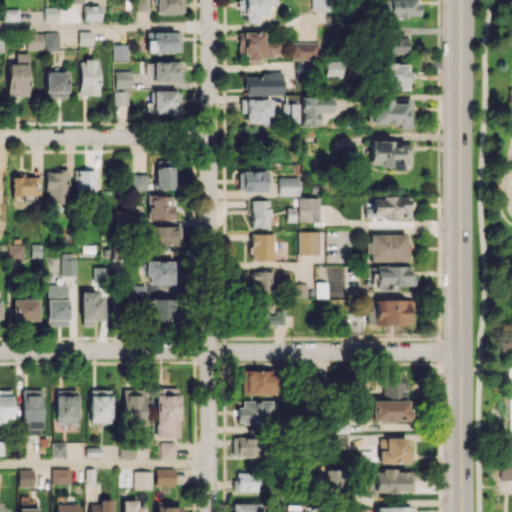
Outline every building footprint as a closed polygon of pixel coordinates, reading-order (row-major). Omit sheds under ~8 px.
[(134,10),(146,10),(145,0),(135,0),(134,0),(134,10)] [(183,0),(155,0),(154,13),(183,13),(183,0)] [(275,0),(249,0),(236,0),(236,10),(243,10),(243,22),(257,22),(257,15),(265,15),(265,4),(275,4),(275,0)] [(328,0),(316,0),(310,0),(310,11),(329,11),(328,0)] [(415,0),(405,0),(385,0),(386,17),(415,16),(415,0)] [(99,5),(82,5),(82,21),(99,21),(99,5)] [(57,21),(57,7),(42,8),(42,21),(57,21)] [(91,44),(91,31),(77,31),(77,44),(91,44)] [(145,51),(179,52),(179,32),(151,31),(151,39),(145,39),(145,51)] [(242,32),(243,61),(257,61),(257,57),(277,56),(277,41),(263,41),(262,31),(242,32)] [(25,50),(57,49),(57,32),(25,33),(25,50)] [(404,54),(405,37),(392,37),(392,35),(381,34),(381,53),(404,54)] [(289,59),(317,59),(316,42),(289,42),(289,59)] [(127,60),(126,44),(111,44),(112,60),(127,60)] [(28,95),(27,53),(14,53),(14,63),(6,64),(6,96),(28,95)] [(78,60),(78,95),(98,95),(98,60),(78,60)] [(151,83),(181,82),(180,60),(151,61),(151,83)] [(323,76),(342,76),(343,61),(324,61),(323,76)] [(406,63),(379,63),(379,89),(407,89),(406,63)] [(44,97),(66,97),(66,72),(44,71),(44,97)] [(130,88),(130,71),(113,71),(113,88),(130,88)] [(281,94),(281,74),(244,74),(243,94),(281,94)] [(180,91),(152,90),(151,113),(179,114),(180,91)] [(113,105),(127,105),(127,91),(112,91),(113,105)] [(317,125),(317,112),(331,112),(331,95),(299,96),(299,126),(317,125)] [(239,100),(239,113),(244,113),(244,123),(270,122),(269,99),(239,100)] [(370,124),(397,123),(398,129),(410,128),(409,99),(370,100),(370,124)] [(282,104),(283,123),(297,123),(296,103),(282,104)] [(368,141),(367,166),(408,167),(408,142),(368,141)] [(173,189),(173,160),(154,160),(155,189),(173,189)] [(68,170),(44,170),(45,202),(68,202),(68,170)] [(94,197),(95,170),(72,170),(72,179),(77,179),(77,196),(94,197)] [(266,171),(238,170),(237,191),(265,191),(266,171)] [(131,190),(146,189),(146,173),(130,174),(131,190)] [(39,176),(9,177),(10,196),(39,195),(39,176)] [(277,195),(297,196),(298,177),(277,176),(277,195)] [(147,219),(172,219),(172,195),(147,195),(147,219)] [(408,196),(369,197),(370,208),(363,209),(363,218),(408,218),(408,196)] [(296,220),(318,220),(318,197),(296,198),(296,220)] [(268,200),(250,200),(250,227),(268,227),(268,200)] [(149,246),(179,245),(179,225),(148,226),(149,246)] [(296,231),(296,254),(317,254),(317,231),(296,231)] [(272,234),(250,233),(249,260),(272,260),(272,234)] [(404,234),(366,234),(365,261),(404,261),(404,234)] [(22,244),(7,244),(7,258),(23,257),(22,244)] [(60,275),(74,276),(75,253),(60,253),(60,275)] [(175,260),(145,261),(145,284),(175,284),(175,260)] [(411,266),(368,266),(368,281),(373,281),(373,291),(395,291),(395,285),(411,285),(411,266)] [(250,271),(252,294),(272,293),(271,270),(250,271)] [(314,297),(326,297),(326,281),(314,281),(314,297)] [(293,298),(306,297),(305,283),(292,283),(293,298)] [(46,325),(67,325),(66,284),(45,285),(46,325)] [(143,284),(129,285),(129,296),(143,295),(143,284)] [(80,292),(80,326),(93,326),(93,320),(103,320),(103,293),(80,292)] [(172,299),(151,298),(150,321),(171,321),(172,299)] [(37,320),(37,300),(11,299),(11,320),(37,320)] [(410,325),(411,300),(373,299),(372,324),(410,325)] [(258,324),(283,324),(283,310),(275,310),(275,315),(267,315),(267,303),(258,303),(258,324)] [(275,370),(242,369),(242,392),(274,393),(275,370)] [(382,376),(381,398),(409,398),(409,384),(401,384),(402,370),(389,369),(389,376),(382,376)] [(0,420),(10,421),(11,390),(0,389),(0,420)] [(22,434),(41,434),(40,389),(21,389),(22,434)] [(89,389),(88,422),(110,423),(110,390),(89,389)] [(143,389),(120,389),(121,422),(134,422),(134,427),(144,426),(143,389)] [(54,390),(55,422),(77,422),(76,390),(54,390)] [(176,437),(177,391),(154,391),(154,437),(176,437)] [(237,401),(238,424),(276,423),(275,400),(237,401)] [(406,400),(370,400),(369,421),(406,421),(406,400)] [(333,433),(347,433),(346,419),(332,419),(333,433)] [(346,435),(331,435),(331,447),(346,447),(346,435)] [(258,437),(232,436),(232,456),(258,457),(258,437)] [(377,463),(405,463),(406,438),(384,438),(384,450),(377,450),(377,463)] [(50,442),(50,457),(64,457),(65,442),(50,442)] [(173,442),(158,442),(158,457),(173,457),(173,442)] [(499,480),(511,479),(511,458),(499,458),(499,480)] [(50,484),(69,483),(68,468),(49,468),(50,484)] [(154,485),(174,485),(174,468),(153,468),(154,485)] [(32,469),(17,469),(16,486),(32,487),(32,469)] [(372,469),(372,492),(411,492),(411,470),(372,469)] [(150,488),(149,471),(132,471),(132,489),(150,488)] [(258,473),(234,472),(233,490),(257,491),(258,473)] [(88,504),(87,511),(110,511),(111,499),(98,499),(98,504),(88,504)] [(142,511),(143,506),(136,506),(136,500),(121,500),(120,511),(142,511)] [(179,511),(179,502),(154,503),(154,511),(179,511)] [(231,511),(260,511),(260,503),(231,502),(231,511)] [(76,511),(77,503),(54,504),(53,511),(76,511)]
